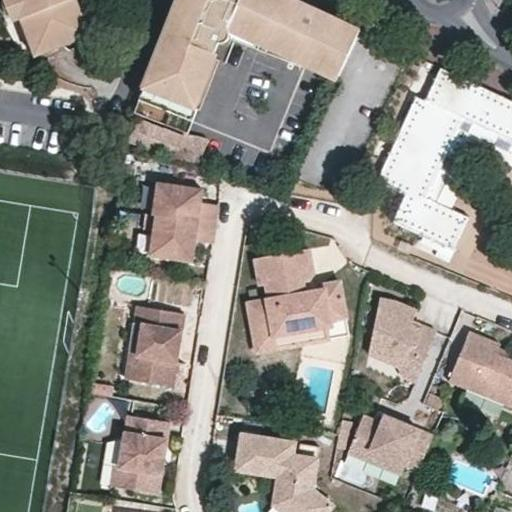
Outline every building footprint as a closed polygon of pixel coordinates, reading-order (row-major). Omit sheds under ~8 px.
[(0,0),(0,4),(3,14),(14,11),(10,0),(0,0)] [(10,0),(14,11),(17,16),(20,16),(34,53),(51,47),(63,43),(59,33),(87,23),(77,0),(10,0)] [(314,8),(296,0),(177,0),(174,7),(186,11),(182,21),(171,16),(158,48),(145,79),(201,102),(203,103),(224,52),(219,50),(221,46),(219,45),(221,40),(222,40),(223,40),(224,40),(225,40),(225,39),(226,39),(227,39),(227,38),(228,38),(228,37),(230,33),(335,81),(359,29),(322,12),(318,22),(312,20),(315,13),(315,12),(316,12),(316,11),(316,10),(315,10),(315,9),(314,8)] [(186,11),(174,7),(171,16),(182,21),(186,11)] [(90,34),(87,23),(59,33),(63,43),(90,34)] [(511,99),(436,64),(420,98),(412,94),(374,179),(402,192),(389,220),(450,248),(466,214),(433,198),(464,132),(511,152),(511,99)] [(201,102),(145,79),(139,93),(135,104),(191,126),(196,115),(201,102)] [(200,154),(208,131),(183,128),(183,126),(137,109),(128,132),(175,151),(176,149),(200,154)] [(148,214),(151,215),(176,218),(183,219),(211,223),(212,213),(213,204),(196,201),(198,188),(152,182),(148,214)] [(174,237),(176,218),(151,215),(146,255),(188,261),(189,250),(191,239),(180,237),(174,237)] [(180,237),(183,219),(176,218),(174,237),(180,237)] [(347,298),(345,283),(324,285),(321,292),(322,300),(312,301),(311,293),(310,282),(315,281),(321,273),(319,248),(259,254),(262,282),(273,281),(275,296),(254,298),(258,335),(279,332),(328,327),(333,320),(331,300),(347,298)] [(321,292),(311,293),(312,301),(322,300),(321,292)] [(413,306),(395,298),(381,295),(366,351),(380,356),(383,348),(399,354),(396,362),(400,372),(413,377),(433,326),(418,320),(417,324),(407,320),(409,317),(413,306)] [(331,300),(333,320),(349,319),(347,298),(331,300)] [(137,322),(129,381),(170,387),(173,362),(181,313),(132,306),(130,321),(137,322)] [(137,322),(130,321),(121,380),(129,381),(137,322)] [(502,341),(469,329),(447,383),(511,407),(511,356),(498,351),(501,344),(502,341)] [(279,332),(258,335),(259,347),(280,345),(279,332)] [(498,351),(511,356),(511,348),(501,344),(498,351)] [(399,354),(383,348),(380,356),(396,362),(399,354)] [(180,363),(173,362),(170,387),(177,388),(180,363)] [(390,418),(382,414),(379,422),(387,425),(390,418)] [(369,450),(403,464),(417,469),(431,434),(390,418),(387,425),(379,422),(361,415),(346,452),(365,460),(369,450)] [(156,495),(167,424),(126,417),(117,468),(112,467),(109,488),(156,495)] [(293,441),(241,434),(235,472),(274,478),(277,478),(276,481),(272,506),(277,500),(291,511),(326,511),(331,507),(311,492),(310,491),(311,489),(315,461),(295,458),(291,457),(291,455),(293,441)] [(318,445),(298,442),(295,458),(315,461),(318,445)] [(403,464),(369,450),(365,460),(399,473),(400,472),(403,464)] [(291,511),(277,500),(272,506),(279,511),(291,511)]
